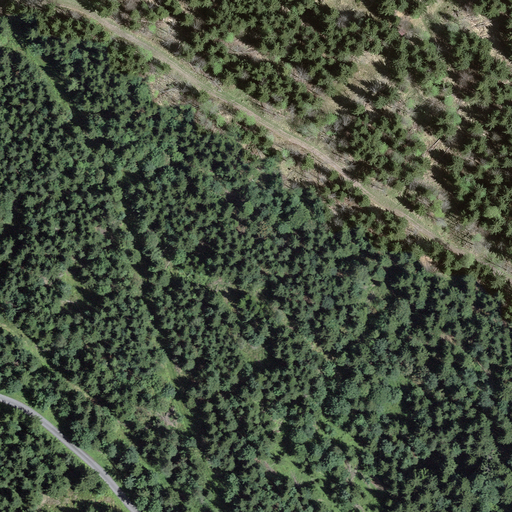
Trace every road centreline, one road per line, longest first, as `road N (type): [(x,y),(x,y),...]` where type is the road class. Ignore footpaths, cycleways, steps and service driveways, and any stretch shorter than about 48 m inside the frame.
road 1 (track): [(0,12),(75,109),(122,197),(179,402),(226,511)]
road 2 (track): [(511,280),(439,243),(315,149),(97,15),(45,0)]
road 3 (track): [(138,511),(51,427),(0,396)]
